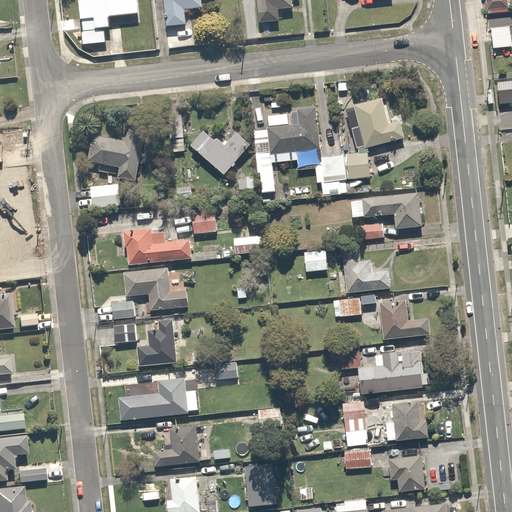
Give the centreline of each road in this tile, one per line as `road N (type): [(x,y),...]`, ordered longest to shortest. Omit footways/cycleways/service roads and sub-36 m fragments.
road 1 (tertiary): [(454,43),(506,511)]
road 2 (residential): [(92,511),(45,89)]
road 3 (residential): [(45,89),(454,43)]
